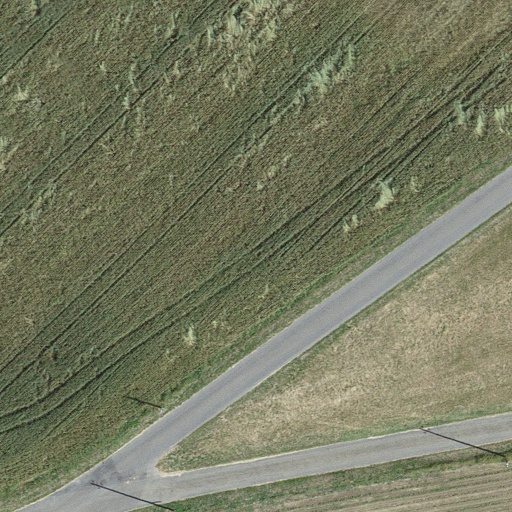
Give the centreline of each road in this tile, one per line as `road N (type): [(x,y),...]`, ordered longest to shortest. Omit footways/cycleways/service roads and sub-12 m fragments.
road 1 (unclassified): [(59,509),(511,184)]
road 2 (unclassified): [(511,427),(59,509)]
